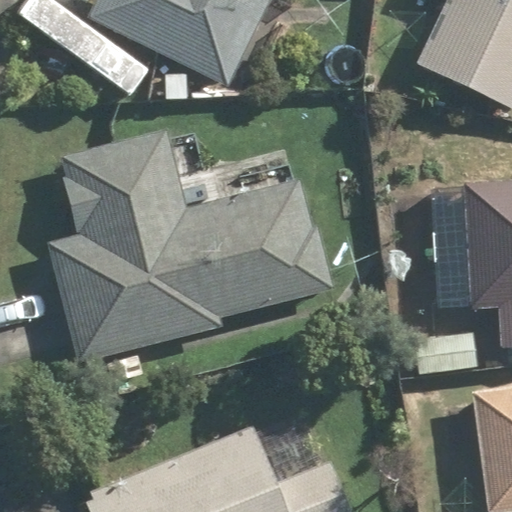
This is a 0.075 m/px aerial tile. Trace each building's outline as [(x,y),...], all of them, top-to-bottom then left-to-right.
[(86,0),(80,12),(219,87),(265,0),(86,0)] [(511,0),(441,0),(410,66),(508,113),(511,103),(511,0)] [(160,131),(51,162),(72,240),(44,248),(76,365),(328,294),(296,178),(182,210),(160,131)] [(493,311),(494,345),(511,345),(511,187),(427,190),(430,313),(493,311)] [(472,331),(410,337),(413,373),(475,368),(472,331)] [(511,511),(511,389),(459,396),(472,511),(511,511)] [(345,511),(325,460),(270,482),(247,426),(83,492),(91,511),(345,511)]
